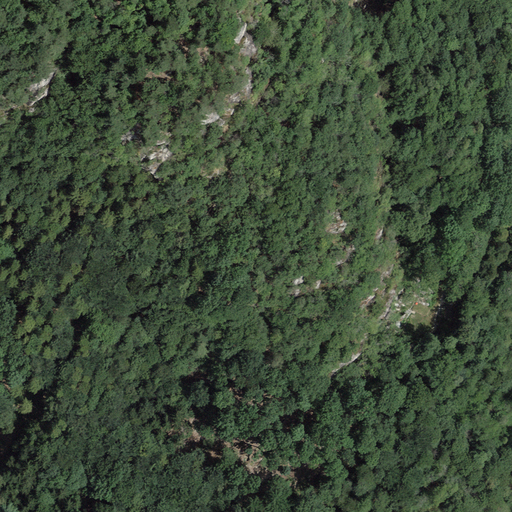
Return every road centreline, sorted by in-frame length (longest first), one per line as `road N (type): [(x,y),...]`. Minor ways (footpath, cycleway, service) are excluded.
road 1 (unclassified): [(314,511),(372,431),(398,356),(426,320),(460,233),(484,116),(460,20),(463,0)]
road 2 (track): [(0,455),(36,400),(75,313)]
